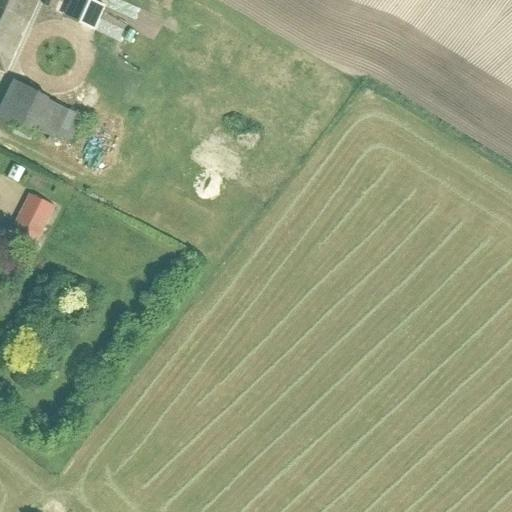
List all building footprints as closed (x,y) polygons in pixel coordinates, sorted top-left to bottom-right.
[(0,0),(0,72),(6,75),(39,0),(0,0)] [(44,0),(35,23),(46,28),(58,0),(44,0)] [(79,25),(94,31),(104,9),(89,3),(82,0),(72,0),(70,7),(84,14),(79,25)] [(11,69),(30,79),(48,45),(29,35),(11,69)] [(0,148),(26,163),(44,129),(0,105),(0,148)] [(30,195),(15,223),(40,236),(55,208),(30,195)] [(34,487),(54,507),(72,488),(53,468),(34,487)]
